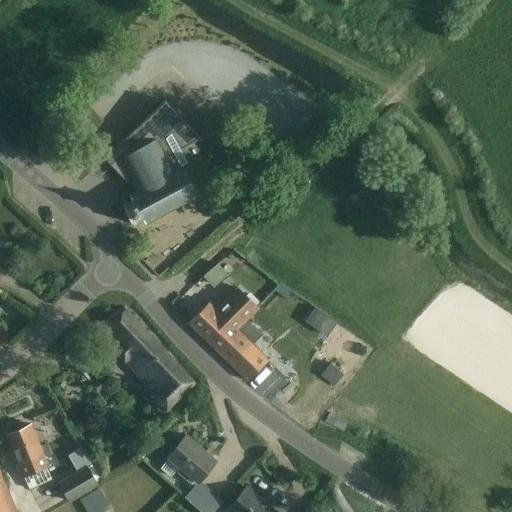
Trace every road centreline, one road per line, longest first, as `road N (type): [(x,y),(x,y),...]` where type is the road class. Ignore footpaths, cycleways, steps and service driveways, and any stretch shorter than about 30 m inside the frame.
road 1 (unclassified): [(414,511),(227,384),(115,264)]
road 2 (track): [(149,301),(406,83)]
road 3 (unclassified): [(115,264),(93,230),(0,149)]
road 4 (residential): [(0,365),(115,264)]
